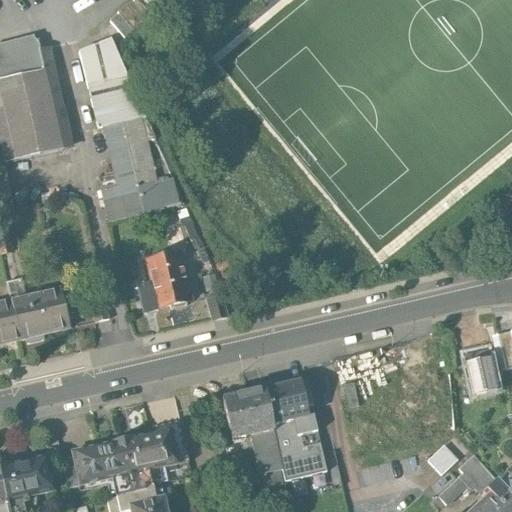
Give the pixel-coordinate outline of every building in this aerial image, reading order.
[(122,35),(155,7),(148,0),(133,0),(110,21),(122,35)] [(33,42),(0,48),(0,101),(14,162),(62,151),(38,46),(33,42)] [(162,207),(181,202),(171,179),(155,183),(140,121),(105,130),(119,186),(102,190),(111,225),(127,220),(126,219),(162,210),(162,207)] [(181,256),(147,264),(158,310),(170,307),(171,311),(187,307),(186,303),(192,302),(181,256)] [(59,292),(24,300),(19,282),(7,285),(11,303),(21,343),(26,341),(27,346),(42,342),(41,338),(69,331),(59,292)] [(222,295),(207,299),(213,322),(228,318),(222,295)] [(104,299),(90,302),(95,324),(110,321),(104,299)] [(11,303),(0,305),(0,347),(21,343),(11,303)] [(511,332),(498,335),(506,370),(511,369),(511,332)] [(398,355),(369,362),(382,419),(427,409),(423,388),(407,392),(398,355)] [(307,381),(264,391),(273,433),(282,470),(285,483),(326,474),(313,418),(307,419),(305,407),(312,406),(307,381)] [(264,391),(221,401),(231,442),(252,438),(273,433),(264,391)] [(187,463),(180,430),(169,432),(177,465),(187,463)] [(169,432),(121,442),(129,475),(133,495),(145,492),(144,489),(140,473),(156,469),(156,470),(177,465),(169,432)] [(273,433),(252,438),(261,475),(282,470),(273,433)] [(121,442),(94,448),(95,452),(102,481),(129,475),(121,442)] [(429,459),(443,474),(458,460),(444,445),(429,459)] [(95,452),(60,460),(67,489),(102,481),(95,452)] [(44,460),(0,470),(0,479),(6,504),(7,511),(24,511),(34,509),(37,504),(37,502),(34,503),(33,498),(52,494),(44,460)] [(511,478),(501,488),(511,500),(511,478)] [(511,511),(511,500),(501,488),(497,483),(484,495),(488,500),(474,511),(511,511)] [(133,495),(106,501),(108,511),(164,511),(159,485),(144,489),(145,492),(133,495)]
